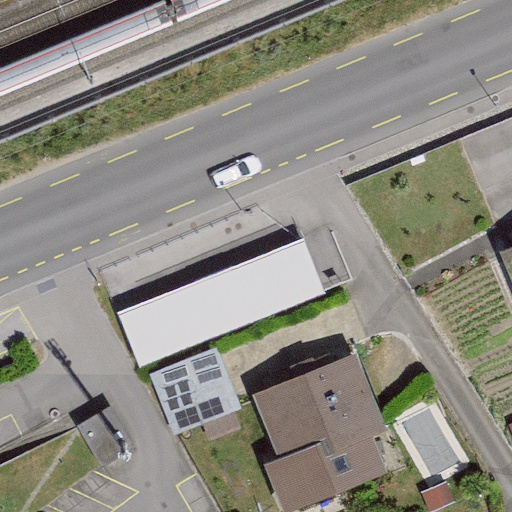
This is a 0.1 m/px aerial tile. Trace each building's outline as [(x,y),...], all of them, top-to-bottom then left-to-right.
[(305,250),(116,322),(138,379),(327,307),(305,250)] [(511,256),(498,262),(511,297),(511,256)] [(216,362),(150,387),(173,449),(240,424),(216,362)] [(361,365),(251,409),(276,470),(261,476),(275,511),(316,511),(406,477),(361,365)] [(107,419),(77,433),(98,476),(127,462),(107,419)]
